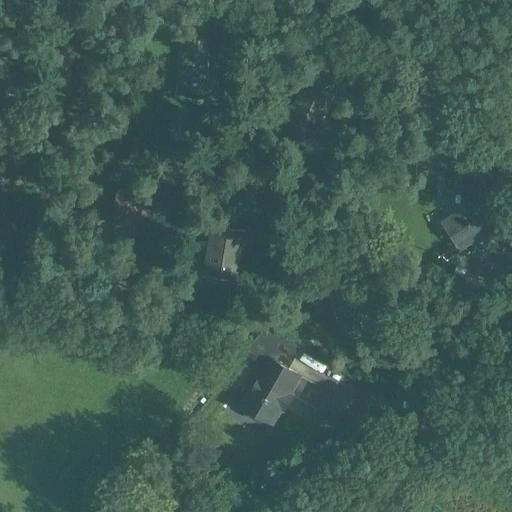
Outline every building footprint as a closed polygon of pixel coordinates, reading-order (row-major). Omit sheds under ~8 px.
[(183,37),(179,94),(207,96),(208,92),(217,93),(218,82),(207,82),(210,39),(183,37)] [(316,127),(338,87),(313,73),(291,113),(316,127)] [(0,213),(12,215),(17,169),(0,167),(0,213)] [(463,211),(445,224),(462,249),(492,228),(496,171),(466,168),(463,211)] [(159,198),(117,193),(113,226),(135,229),(136,224),(156,226),(159,198)] [(208,265),(237,270),(244,231),(214,226),(208,265)] [(367,315),(357,283),(351,284),(353,290),(332,297),(340,324),(367,315)] [(257,380),(241,408),(248,411),(249,418),(260,424),(266,422),(272,425),(300,377),(285,368),(297,347),(265,329),(243,349),(260,359),(250,376),(257,380)]
